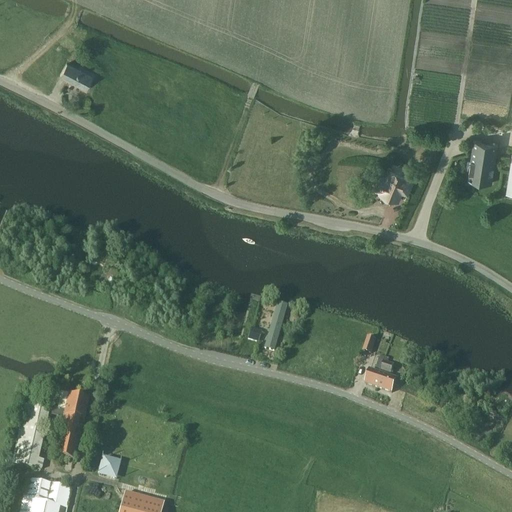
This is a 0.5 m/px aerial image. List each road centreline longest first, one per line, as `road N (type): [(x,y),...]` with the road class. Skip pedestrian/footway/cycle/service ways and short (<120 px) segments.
road 1 (tertiary): [(511,289),(417,242),(215,195),(0,82)]
road 2 (unclassified): [(511,474),(342,393),(198,356),(0,279)]
road 3 (track): [(417,242),(456,142),(476,0)]
